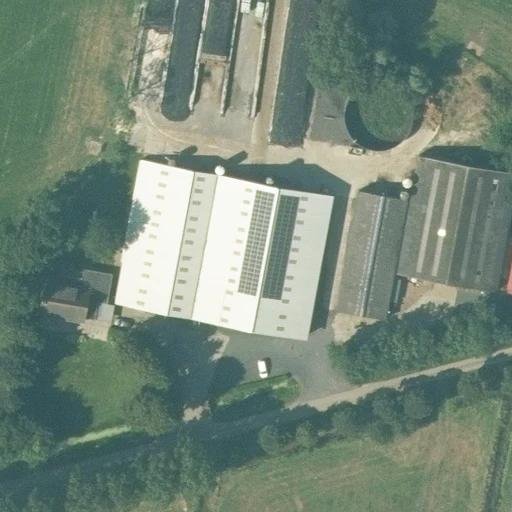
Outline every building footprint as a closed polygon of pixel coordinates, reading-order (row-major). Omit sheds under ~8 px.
[(286,42),(285,1),(145,6),(146,37),(155,37),(155,29),(164,28),(167,107),(194,106),(193,91),(263,88),(262,43),(286,42)] [(511,172),(418,155),(396,273),(394,283),(404,285),(406,275),(497,292),(511,207),(511,172)] [(218,322),(244,179),(142,160),(115,303),(218,322)] [(244,179),(218,322),(302,338),(328,194),(244,179)] [(358,191),(336,311),(386,319),(408,200),(358,191)] [(83,268),(81,278),(65,275),(64,285),(47,282),(41,313),(83,321),(84,317),(94,319),(97,299),(108,301),(112,273),(83,268)] [(218,418),(231,417),(229,395),(217,396),(218,418)]
